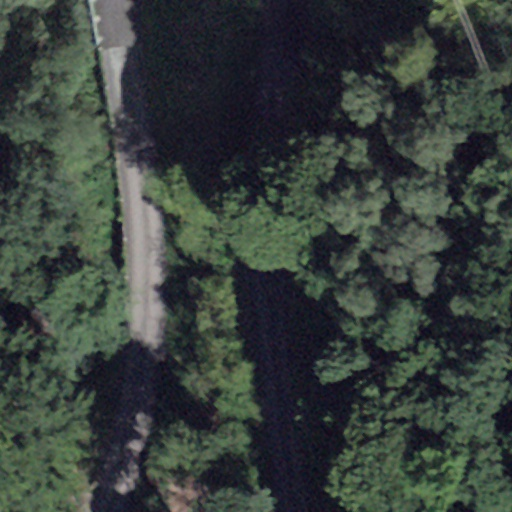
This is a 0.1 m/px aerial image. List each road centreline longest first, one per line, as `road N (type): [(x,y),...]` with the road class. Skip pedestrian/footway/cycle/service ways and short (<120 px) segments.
road 1 (unclassified): [(88,511),(131,284),(120,0)]
road 2 (unclassified): [(277,0),(263,253),(279,511)]
